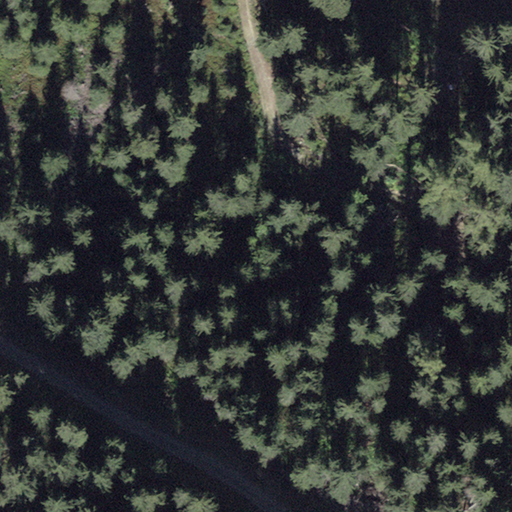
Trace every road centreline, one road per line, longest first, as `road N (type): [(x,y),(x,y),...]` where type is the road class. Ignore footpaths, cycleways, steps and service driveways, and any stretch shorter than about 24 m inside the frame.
road 1 (track): [(248,0),(270,116),(284,146),(310,169),(365,188),(457,239),(511,286)]
road 2 (track): [(0,328),(229,471),(280,511)]
